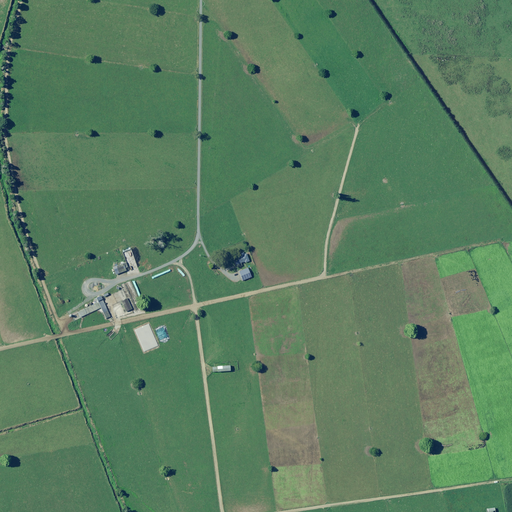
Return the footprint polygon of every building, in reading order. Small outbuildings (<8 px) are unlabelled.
[(244,254),(243,252),(241,253),(242,255),(233,258),(237,268),(242,266),(241,263),(244,262),(245,263),(249,261),(246,253),(244,254)] [(128,267),(126,263),(113,268),(115,275),(126,271),(125,268),(128,267)] [(251,277),(247,268),(239,272),(242,281),(251,277)] [(132,309),(127,299),(120,302),(125,312),(132,309)] [(110,317),(103,301),(77,313),(80,318),(101,308),(106,319),(110,317)]
